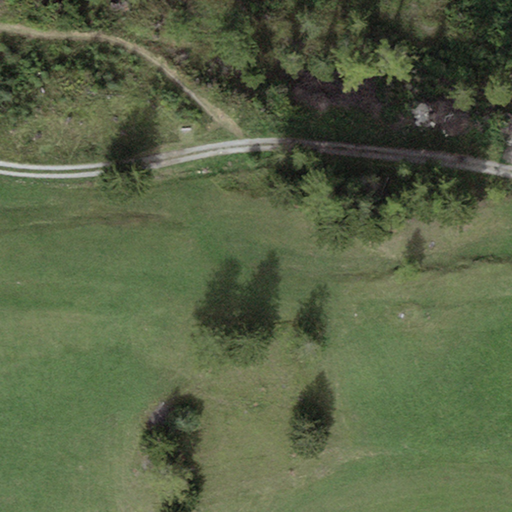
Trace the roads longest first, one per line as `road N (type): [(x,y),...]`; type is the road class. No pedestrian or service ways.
road 1 (track): [(511,169),(383,148),(239,147)]
road 2 (track): [(0,169),(41,178),(107,174),(239,147)]
